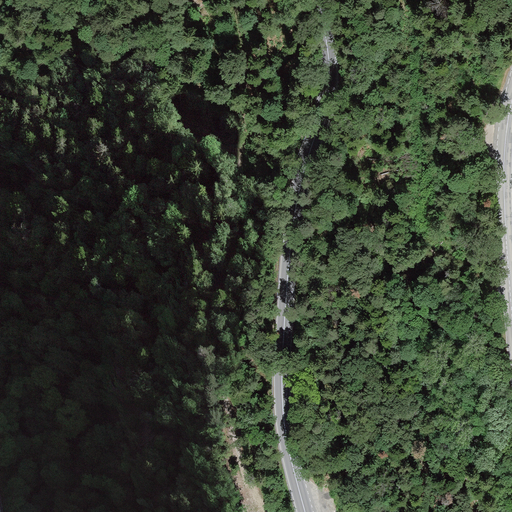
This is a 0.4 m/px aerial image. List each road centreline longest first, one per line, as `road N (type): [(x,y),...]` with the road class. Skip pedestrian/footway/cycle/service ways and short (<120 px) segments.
road 1 (secondary): [(305,511),(283,416),(283,335),(292,235),(328,84),(319,0)]
road 2 (tertiary): [(511,107),(505,159),(511,307)]
